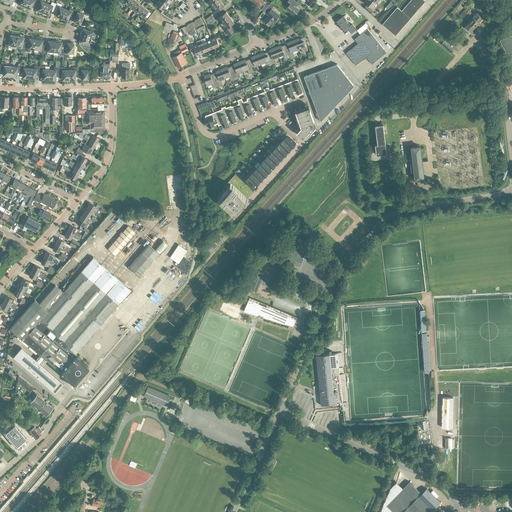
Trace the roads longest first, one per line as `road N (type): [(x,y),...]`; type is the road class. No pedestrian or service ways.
road 1 (unclassified): [(278,411),(341,271),(377,226),(411,208),(511,191)]
road 2 (unclassified): [(267,438),(140,378),(31,511)]
road 3 (unclassified): [(458,511),(436,482),(278,411)]
road 4 (residential): [(275,111),(303,143),(239,215)]
road 5 (residential): [(178,77),(206,134),(275,111)]
road 6 (residential): [(77,201),(110,150),(110,86)]
road 7 (unclassified): [(425,98),(492,17),(497,0)]
